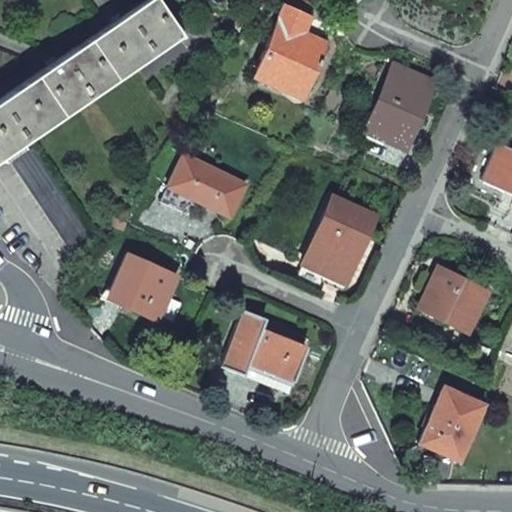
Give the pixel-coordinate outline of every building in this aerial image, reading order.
[(0,154),(177,36),(152,0),(146,0),(115,21),(84,42),(46,67),(0,97),(0,154)] [(306,18),(282,7),(250,74),(297,95),(321,45),(298,34),(306,18)] [(400,143),(427,82),(402,70),(391,65),(365,128),(372,131),(400,143)] [(93,238),(32,145),(9,160),(70,253),(93,238)] [(474,183),(511,200),(511,155),(492,146),(474,183)] [(227,218),(242,186),(180,156),(164,187),(227,218)] [(367,216),(338,203),(327,198),(299,265),(306,268),(337,282),(367,216)] [(156,319),(173,277),(124,255),(106,297),(156,319)] [(413,298),(460,326),(481,286),(434,260),(413,298)] [(303,347),(274,336),(258,330),(262,319),(240,311),(220,362),(254,377),(286,389),(303,347)] [(438,386),(412,440),(451,458),(476,405),(438,386)]
